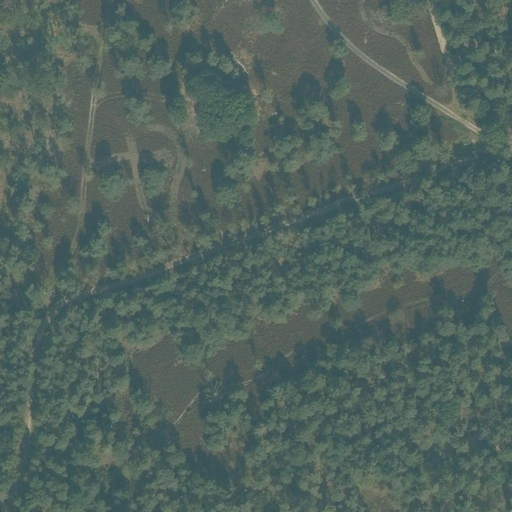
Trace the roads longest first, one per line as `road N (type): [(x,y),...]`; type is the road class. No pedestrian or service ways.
road 1 (track): [(4,511),(34,349),(57,305),(511,147)]
road 2 (track): [(110,511),(120,468),(133,451),(205,390),(257,379),(289,354),(388,313),(483,288),(501,270)]
road 3 (track): [(57,305),(81,207),(89,82),(112,0)]
